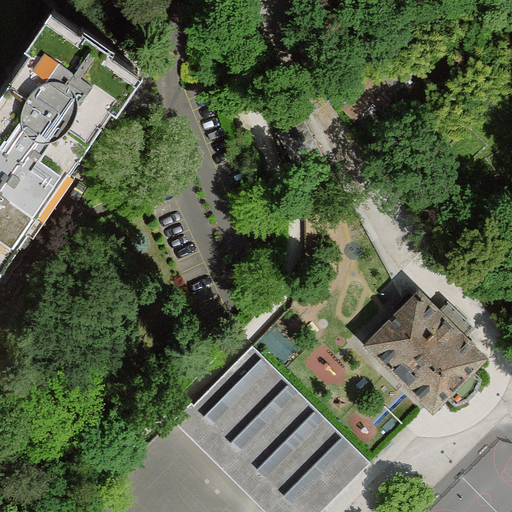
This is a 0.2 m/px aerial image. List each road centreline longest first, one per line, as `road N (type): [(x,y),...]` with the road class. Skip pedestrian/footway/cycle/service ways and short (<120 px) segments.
road 1 (track): [(61,511),(245,336),(283,295),(292,271),(296,226),(243,78),(238,33),(248,0)]
road 2 (residential): [(260,0),(405,250)]
